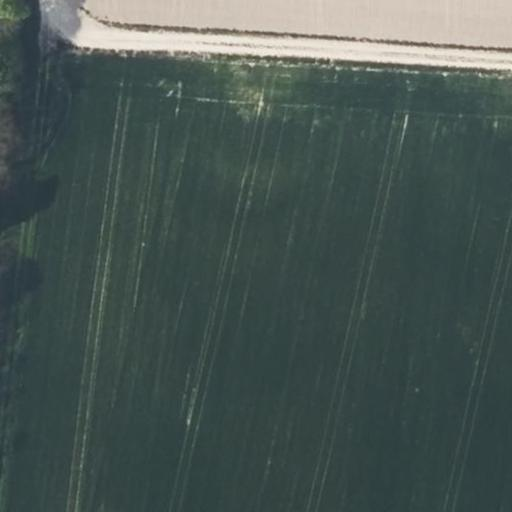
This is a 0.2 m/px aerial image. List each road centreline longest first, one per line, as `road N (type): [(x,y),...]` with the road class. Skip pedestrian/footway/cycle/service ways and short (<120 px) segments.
road 1 (track): [(48,0),(50,29),(511,59)]
road 2 (track): [(0,468),(50,29)]
